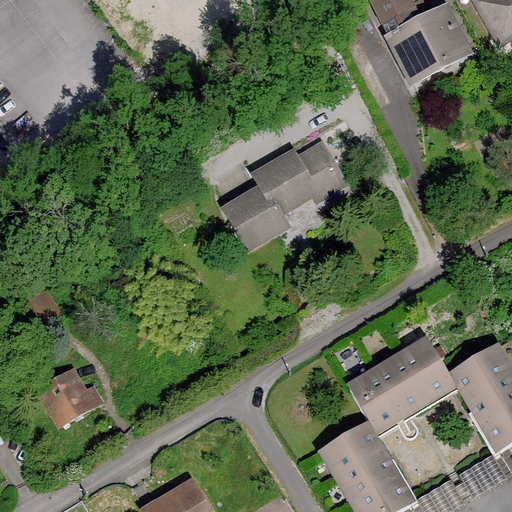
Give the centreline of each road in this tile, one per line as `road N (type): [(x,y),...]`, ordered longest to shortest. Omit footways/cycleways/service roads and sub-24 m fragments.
road 1 (residential): [(239,394),(511,230)]
road 2 (residential): [(41,511),(239,394)]
road 3 (residential): [(239,394),(310,511)]
